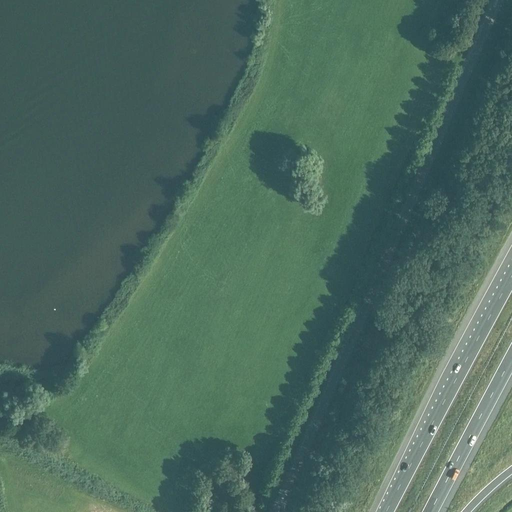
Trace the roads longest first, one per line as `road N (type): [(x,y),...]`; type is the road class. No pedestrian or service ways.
road 1 (unclassified): [(275,511),(496,0)]
road 2 (motorway): [(511,275),(385,511)]
road 3 (motorway): [(430,511),(511,362)]
